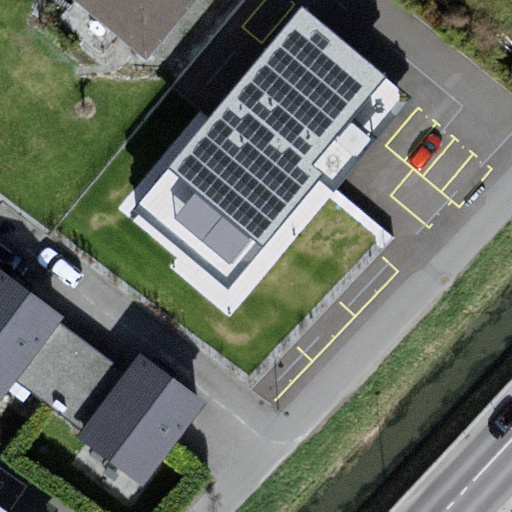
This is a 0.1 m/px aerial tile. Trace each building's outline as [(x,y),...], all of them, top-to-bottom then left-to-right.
[(82,0),(82,1),(160,68),(218,0),(82,0)] [(302,5),(135,207),(223,279),(390,78),(302,5)] [(6,276),(0,283),(0,403),(7,409),(25,388),(73,330),(6,276)] [(138,380),(73,330),(25,388),(93,440),(138,380)] [(138,380),(93,440),(158,499),(217,415),(149,365),(138,380)]
